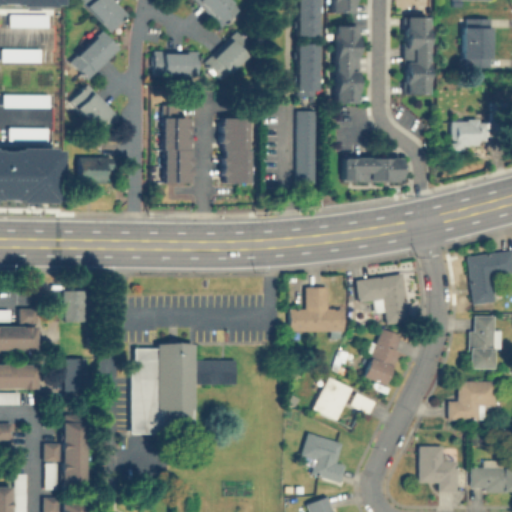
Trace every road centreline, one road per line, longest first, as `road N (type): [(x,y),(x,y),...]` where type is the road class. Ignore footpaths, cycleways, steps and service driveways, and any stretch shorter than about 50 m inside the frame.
road 1 (secondary): [(0,242),(282,242),(378,230),(511,198)]
road 2 (residential): [(380,511),(369,494),(371,470),(434,343),(423,221)]
road 3 (residential): [(376,0),(376,113),(415,158),(423,221)]
